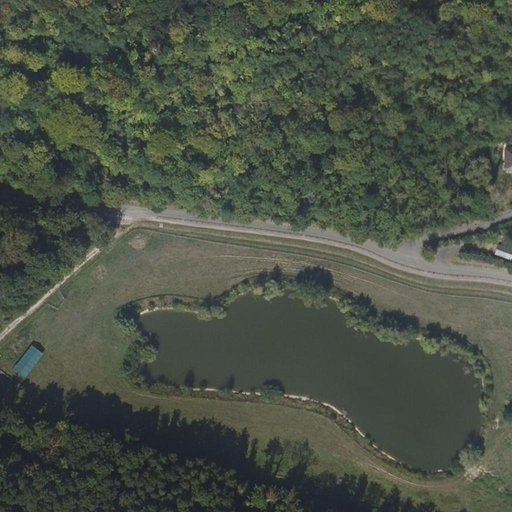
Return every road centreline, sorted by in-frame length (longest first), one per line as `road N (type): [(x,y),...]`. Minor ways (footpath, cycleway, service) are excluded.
road 1 (unclassified): [(406,262),(350,238),(53,205),(0,190)]
road 2 (track): [(351,511),(121,442),(0,417)]
road 3 (track): [(0,328),(129,211)]
road 4 (unclassified): [(406,262),(413,247),(438,235),(511,214)]
